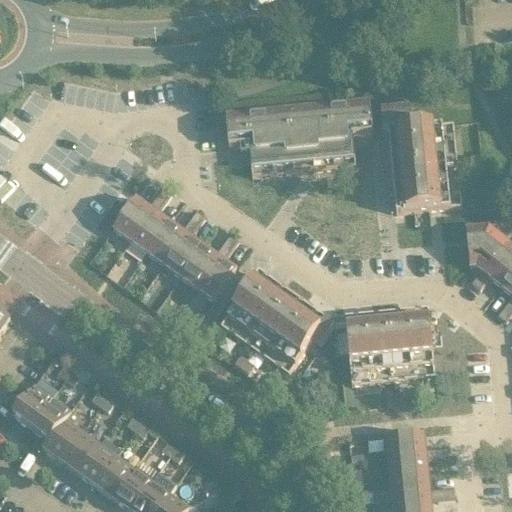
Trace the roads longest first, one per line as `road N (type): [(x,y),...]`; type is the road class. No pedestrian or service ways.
road 1 (residential): [(471,511),(466,466),(506,425),(499,347),(442,296),(342,297),(195,194),(188,157)]
road 2 (residential): [(301,511),(280,467),(250,440),(60,296)]
road 3 (secondary): [(34,54),(192,53),(228,46),(321,0)]
road 4 (residential): [(188,157),(175,125),(138,119),(28,272)]
road 5 (secondary): [(273,0),(176,28),(38,24)]
